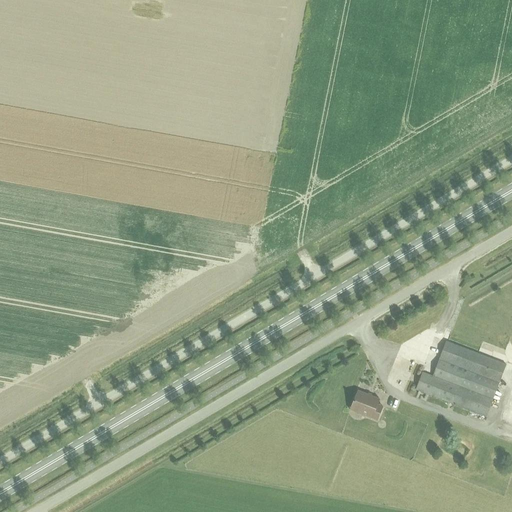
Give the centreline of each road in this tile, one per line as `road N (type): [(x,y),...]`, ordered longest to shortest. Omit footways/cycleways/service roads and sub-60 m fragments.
road 1 (unclassified): [(0,459),(511,156)]
road 2 (primary): [(0,493),(511,191)]
road 3 (unclassified): [(511,229),(36,511)]
